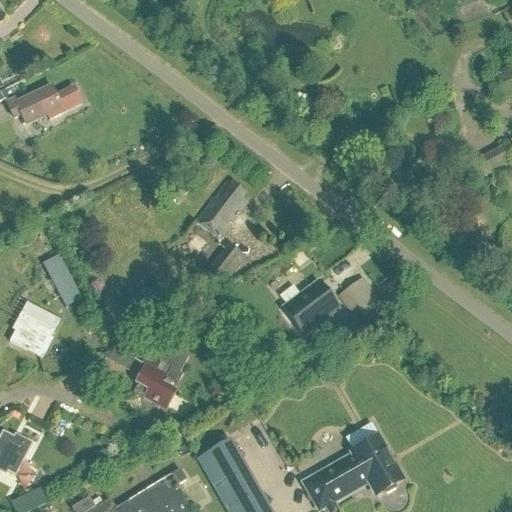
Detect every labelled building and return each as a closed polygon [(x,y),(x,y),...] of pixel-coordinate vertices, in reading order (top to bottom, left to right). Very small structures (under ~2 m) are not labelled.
[(511,96),(511,68),(486,79),(496,103),(511,96)] [(56,98),(50,87),(16,103),(14,99),(5,104),(13,122),(20,119),(25,128),(58,113),(60,117),(79,108),(71,91),(56,98)] [(509,162),(502,149),(482,160),(489,173),(509,162)] [(489,177),(481,160),(459,172),(468,188),(489,177)] [(226,183),(194,224),(218,243),(248,205),(244,202),(246,199),(226,183)] [(188,194),(179,188),(170,200),(180,206),(188,194)] [(242,261),(227,249),(207,274),(222,287),(242,261)] [(63,266),(46,274),(60,301),(76,292),(63,266)] [(382,308),(362,280),(337,298),(349,315),(356,310),(363,321),(382,308)] [(215,294),(210,283),(188,294),(194,305),(215,294)] [(319,283),(282,311),(304,340),(320,328),(325,335),(337,326),(332,319),(341,312),(319,283)] [(60,323),(28,306),(14,332),(17,334),(11,344),(44,361),(54,343),(50,341),(60,323)] [(135,359),(116,349),(101,358),(127,373),(135,359)] [(165,415),(176,395),(173,394),(182,378),(179,376),(189,359),(171,349),(157,374),(142,366),(135,378),(138,380),(133,389),(135,390),(131,396),(165,415)] [(33,447),(16,438),(15,441),(5,435),(0,443),(0,474),(7,478),(9,474),(16,478),(33,447)] [(400,482),(376,440),(352,454),(356,461),(328,478),(326,474),(305,486),(319,510),(323,508),(325,511),(334,511),(336,511),(332,503),(368,482),(376,496),(382,493),(383,495),(386,496),(394,491),(395,488),(394,486),(400,482)] [(262,511),(224,445),(196,461),(225,511),(262,511)] [(36,476),(25,470),(18,484),(28,490),(36,476)] [(184,483),(177,471),(113,509),(108,500),(94,509),(88,499),(70,510),(71,511),(190,511),(191,511),(196,508),(189,497),(184,500),(177,488),(184,483)]
